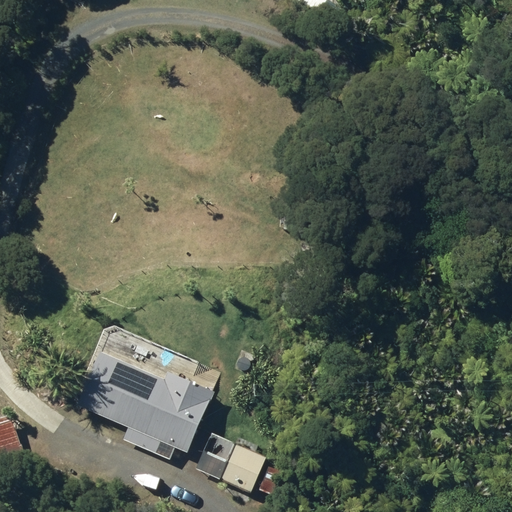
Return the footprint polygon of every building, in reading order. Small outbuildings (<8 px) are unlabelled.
[(295,0),(345,31),(360,7),(349,0),(295,0)] [(121,442),(169,463),(173,452),(186,457),(211,396),(166,376),(162,384),(98,357),(75,410),(126,431),(121,442)] [(242,382),(247,393),(258,387),(252,376),(242,382)] [(219,482),(250,496),(266,460),(235,446),(219,482)] [(280,477),(264,470),(254,492),(271,499),(280,477)]
